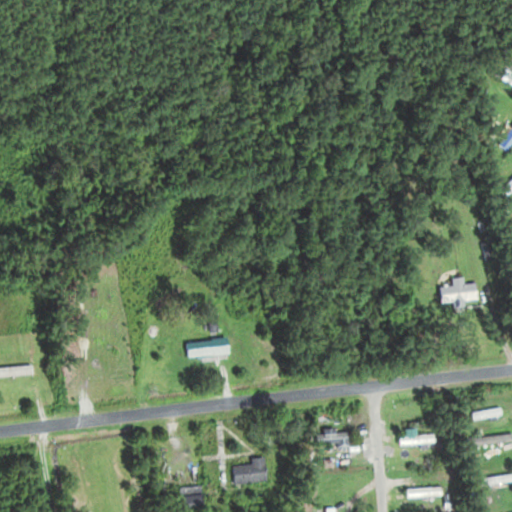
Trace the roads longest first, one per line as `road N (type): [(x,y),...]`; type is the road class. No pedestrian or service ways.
road 1 (residential): [(511,367),(0,432)]
road 2 (residential): [(375,384),(386,511)]
